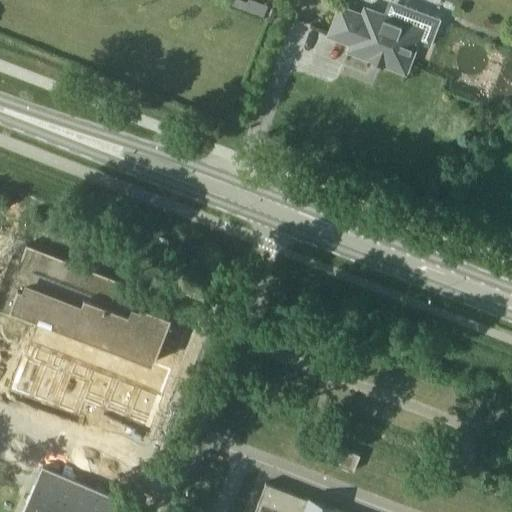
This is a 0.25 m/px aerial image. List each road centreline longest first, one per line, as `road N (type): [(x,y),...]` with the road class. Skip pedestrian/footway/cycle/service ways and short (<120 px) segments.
road 1 (unclassified): [(159,511),(282,220)]
road 2 (secondary): [(282,220),(0,110)]
road 3 (secondary): [(511,309),(282,220)]
